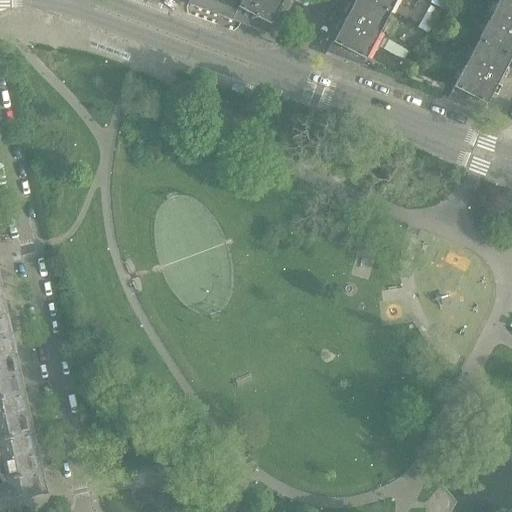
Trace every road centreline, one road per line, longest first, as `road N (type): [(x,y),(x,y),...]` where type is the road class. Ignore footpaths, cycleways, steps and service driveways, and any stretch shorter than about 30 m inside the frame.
road 1 (residential): [(0,134),(81,511)]
road 2 (residential): [(511,160),(285,74)]
road 3 (residential): [(285,74),(75,0)]
